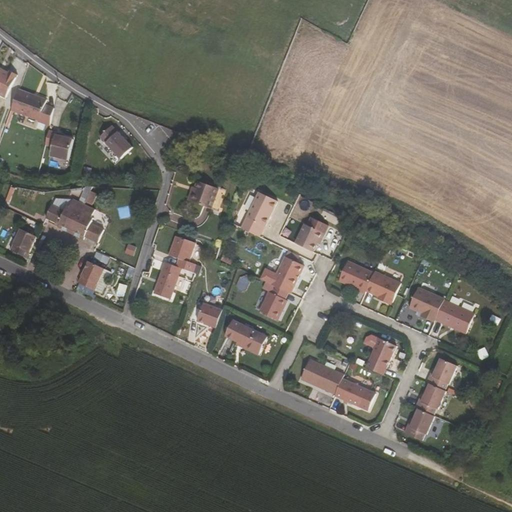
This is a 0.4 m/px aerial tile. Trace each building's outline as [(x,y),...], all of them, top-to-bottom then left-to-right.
[(10,72),(9,74),(0,68),(0,95),(6,99),(18,76),(10,72)] [(54,109),(46,106),(47,100),(19,90),(12,110),(39,120),(39,122),(50,126),(54,109)] [(98,137),(118,159),(131,148),(111,125),(98,137)] [(49,132),(45,146),(54,148),(51,159),(69,163),(73,142),(63,139),(56,138),(57,134),(49,132)] [(195,190),(193,189),(187,203),(211,211),(218,191),(197,184),(195,190)] [(81,200),(85,203),(92,187),(87,188),(81,200)] [(262,225),(265,226),(276,201),(256,191),(239,228),(257,236),(262,225)] [(72,205),(69,204),(65,212),(53,206),(52,206),(46,218),(59,225),(58,227),(71,233),(85,203),(81,200),(75,197),(72,205)] [(56,199),(53,206),(65,212),(69,204),(72,205),(75,197),(56,199)] [(98,243),(104,230),(91,224),(95,217),(91,215),(95,208),(85,203),(71,233),(84,239),(85,237),(98,243)] [(303,222),(297,234),(315,243),(318,238),(320,239),(327,224),(310,215),(306,223),(303,222)] [(27,258),(37,237),(22,229),(11,250),(27,258)] [(315,243),(297,234),(293,242),(311,251),(315,243)] [(196,243),(178,236),(170,254),(181,259),(178,268),(182,270),(192,273),(196,264),(189,262),(196,243)] [(303,265),(285,256),(281,263),(300,271),(303,265)] [(89,262),(79,284),(102,295),(107,283),(114,286),(119,277),(89,262)] [(373,274),(347,262),(338,282),(365,294),(366,291),(373,274)] [(274,287),(288,293),(300,271),(281,263),(270,285),(274,287)] [(178,268),(166,264),(155,294),(171,300),(182,270),(178,268)] [(378,298),(389,303),(394,301),(402,283),(375,271),(373,274),(366,291),(379,297),(378,298)] [(102,295),(109,298),(114,286),(107,283),(102,295)] [(259,312),(278,321),(287,302),(284,300),(288,293),(274,287),(269,295),(268,294),(259,312)] [(436,319),(445,299),(418,287),(410,306),(423,312),(421,316),(435,322),(436,319)] [(445,299),(436,319),(466,332),(474,312),(445,299)] [(242,346),(241,348),(259,356),(265,345),(260,343),(263,336),(233,322),(224,338),(242,346)] [(268,338),(263,336),(260,343),(265,345),(268,338)] [(379,340),(369,361),(381,367),(390,345),(379,340)] [(386,369),(396,347),(390,345),(381,367),(386,369)] [(459,366),(443,358),(438,368),(434,376),(432,375),(428,383),(431,384),(445,391),(449,383),(450,384),(459,366)] [(310,360),(300,380),(334,396),(342,380),(344,376),(310,360)] [(334,396),(334,397),(360,409),(368,391),(342,380),(334,396)] [(435,415),(437,409),(438,409),(447,392),(445,391),(431,384),(426,394),(422,401),(420,400),(417,407),(435,415)] [(436,417),(434,415),(435,415),(417,407),(419,409),(415,419),(411,427),(409,425),(405,432),(422,441),(426,434),(427,435),(436,417)]
